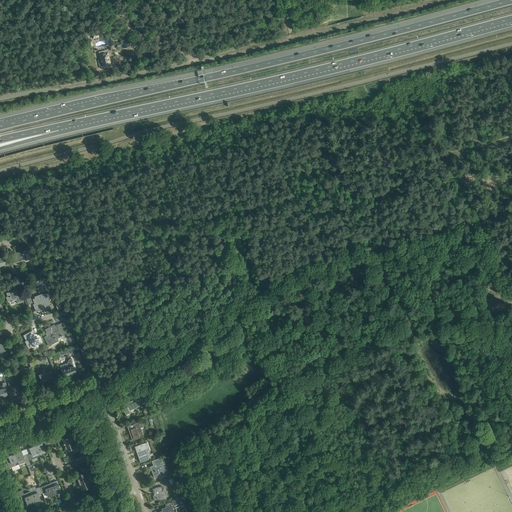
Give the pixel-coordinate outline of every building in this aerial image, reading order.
[(176,18),(169,19),(169,23),(169,24),(180,24),(180,23),(180,19),(180,14),(176,15),(176,18)] [(129,41),(117,43),(118,49),(130,47),(129,41)] [(100,60),(98,60),(99,68),(111,65),(108,52),(99,54),(100,60)] [(32,257),(29,251),(28,250),(20,253),(19,252),(12,255),(15,263),(25,259),(25,260),(32,257)] [(12,274),(16,273),(11,262),(7,264),(7,263),(6,263),(4,257),(0,257),(0,265),(4,265),(4,267),(9,266),(12,274)] [(22,289),(19,281),(13,284),(16,290),(7,293),(8,297),(6,297),(8,302),(11,301),(12,301),(12,300),(16,299),(18,303),(23,301),(19,289),(20,289),(21,290),(22,289)] [(50,298),(48,294),(43,296),(43,294),(34,298),(34,299),(32,300),(34,305),(32,305),(35,313),(39,312),(40,313),(48,309),(47,307),(51,306),(49,299),(50,298)] [(58,339),(61,337),(61,336),(64,335),(64,334),(67,333),(62,323),(57,325),(57,326),(55,326),(54,324),(45,329),(47,333),(46,334),(46,333),(45,334),(46,335),(44,337),(49,346),(58,341),(59,341),(58,339)] [(40,344),(40,345),(43,343),(40,334),(37,336),(37,334),(35,334),(34,334),(32,330),(23,335),(26,341),(25,342),(27,346),(27,345),(30,344),(33,346),(40,344)] [(44,359),(42,360),(41,359),(29,363),(30,367),(45,362),(44,359)] [(71,359),(69,359),(65,367),(66,368),(61,370),(64,377),(76,372),(71,359)] [(42,373),(38,375),(42,383),(43,382),(51,378),(50,375),(53,374),(52,370),(46,373),(45,369),(41,371),(42,373)] [(15,372),(9,374),(11,381),(7,382),(12,395),(20,392),(17,385),(19,385),(15,372)] [(126,415),(130,413),(129,411),(140,405),(145,414),(149,412),(147,408),(147,407),(142,398),(143,397),(139,390),(131,394),(134,399),(126,404),(125,403),(121,405),(122,408),(122,409),(122,410),(123,409),(126,415)] [(129,426),(127,426),(132,441),(143,437),(140,428),(143,427),(141,421),(131,425),(130,424),(129,425),(129,426)] [(62,444),(63,446),(76,441),(71,431),(65,435),(66,438),(62,439),(64,443),(62,444)] [(79,448),(76,441),(63,446),(65,451),(71,449),(72,450),(79,448)] [(153,453),(149,441),(135,446),(141,462),(151,458),(150,454),(153,453)] [(35,445),(39,456),(38,453),(45,450),(42,442),(35,445)] [(39,456),(35,445),(29,448),(31,453),(27,454),(30,460),(39,456)] [(19,464),(25,462),(26,465),(30,464),(26,454),(23,456),(21,451),(17,452),(18,453),(15,454),(14,453),(19,464)] [(19,464),(14,453),(11,455),(11,456),(9,457),(8,456),(5,457),(9,468),(19,464)] [(164,463),(162,464),(160,458),(152,461),(153,464),(155,463),(156,467),(154,467),(153,465),(150,467),(154,477),(154,476),(158,475),(159,478),(166,476),(165,473),(163,474),(162,472),(167,471),(164,463)] [(76,476),(77,479),(76,479),(77,482),(91,476),(90,476),(88,469),(85,470),(86,471),(77,475),(77,476),(76,476)] [(91,476),(77,482),(80,487),(81,487),(82,490),(90,487),(89,484),(92,482),(90,478),(92,478),(91,476)] [(50,483),(54,494),(61,491),(57,481),(53,482),(53,483),(51,484),(50,483)] [(54,494),(50,483),(40,487),(43,493),(46,492),(48,497),(48,496),(48,495),(51,494),(51,495),(54,494)] [(162,486),(152,489),(154,495),(152,495),(154,500),(157,499),(158,501),(166,499),(162,486)] [(29,492),(34,502),(33,501),(36,500),(37,501),(40,500),(38,495),(42,493),(39,487),(29,491),(29,492)] [(26,501),(27,505),(34,502),(29,492),(23,494),(22,490),(18,491),(22,502),(23,502),(26,501)] [(172,500),(174,507),(183,503),(180,497),(172,500)]
